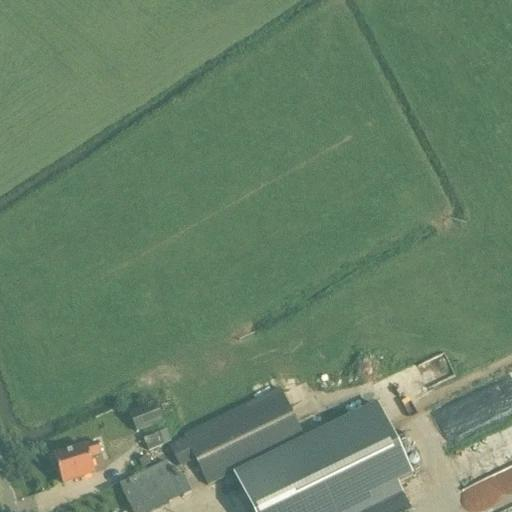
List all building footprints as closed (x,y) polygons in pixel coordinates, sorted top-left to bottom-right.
[(444,354),(421,367),(431,386),(455,374),(444,354)] [(166,445),(148,454),(155,469),(118,487),(129,511),(152,511),(182,499),(170,472),(193,461),(206,488),(303,441),(280,394),(168,449),(166,445)] [(128,414),(135,434),(163,424),(156,404),(128,414)] [(407,511),(396,487),(411,480),(377,409),(234,478),(249,511),(407,511)] [(148,453),(148,454),(166,445),(171,443),(166,431),(144,441),(149,453),(148,453)] [(511,432),(477,444),(485,470),(500,465),(497,458),(511,452),(511,432)] [(53,459),(61,486),(93,476),(88,459),(100,456),(96,445),(53,459)] [(140,460),(143,468),(151,464),(147,457),(140,460)]
